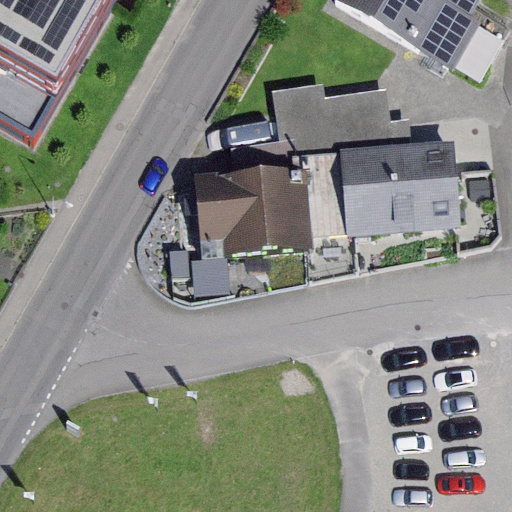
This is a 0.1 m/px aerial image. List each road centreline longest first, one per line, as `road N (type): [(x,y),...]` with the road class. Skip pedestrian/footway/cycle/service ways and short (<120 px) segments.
road 1 (residential): [(63,307),(119,339),(166,347),(375,307),(511,296)]
road 2 (tertiary): [(63,307),(237,0)]
road 3 (tertiary): [(0,418),(63,307)]
